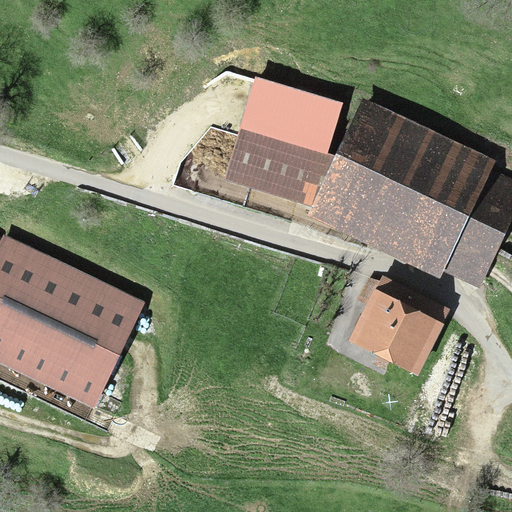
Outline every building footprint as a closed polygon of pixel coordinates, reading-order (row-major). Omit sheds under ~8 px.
[(363,110),(310,226),(445,287),(448,280),(478,293),(511,219),(511,187),(490,177),(493,169),(363,110)] [(316,158),(240,136),(224,191),(300,212),(316,158)] [(131,306),(0,247),(0,356),(90,397),(131,306)] [(376,298),(350,350),(417,383),(443,332),(376,298)] [(478,352),(451,339),(405,432),(431,445),(478,352)]
